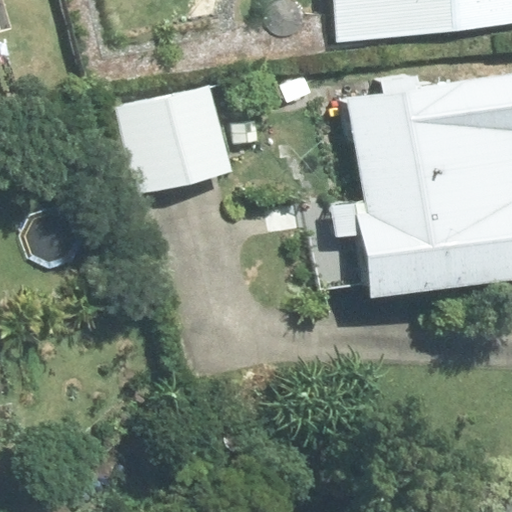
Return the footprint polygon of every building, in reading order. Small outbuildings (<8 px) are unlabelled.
[(183,0),(107,0),(112,23),(185,8),(183,0)] [(511,0),(317,0),(318,0),(324,0),(328,32),(511,11),(511,0)] [(365,66),(367,77),(329,83),(346,184),(314,190),(319,224),(341,220),(351,278),(511,249),(511,170),(479,176),(469,117),(511,109),(511,93),(505,54),(405,72),(402,60),(365,66)] [(300,71),(277,84),(286,100),(309,89),(300,71)] [(108,99),(132,188),(222,163),(198,74),(108,99)] [(251,119),(221,121),(223,145),(253,143),(251,119)]
